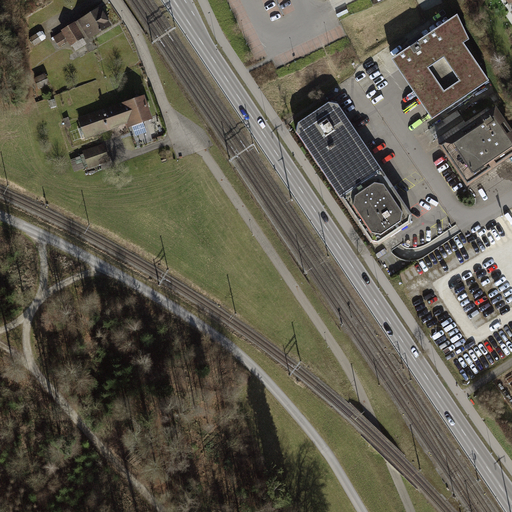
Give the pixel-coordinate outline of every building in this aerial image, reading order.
[(101,9),(54,37),(60,45),(69,40),(71,44),(88,34),(91,38),(111,26),(101,9)] [(456,12),(390,56),(431,116),(489,79),(462,41),(467,37),(456,12)] [(37,27),(28,33),(36,45),(45,38),(37,27)] [(45,75),(36,79),(40,88),(49,84),(45,75)] [(145,97),(121,105),(127,123),(128,126),(152,119),(145,97)] [(298,122),(296,131),(371,241),(379,243),(410,223),(412,214),(404,201),(346,115),(338,103),(329,101),(298,122)] [(127,123),(121,105),(80,119),(86,137),(127,123)] [(511,126),(498,105),(440,144),(468,186),(511,156),(511,126)] [(104,146),(85,152),(90,167),(109,161),(104,146)] [(407,240),(400,229),(379,243),(374,246),(381,256),(407,240)]
